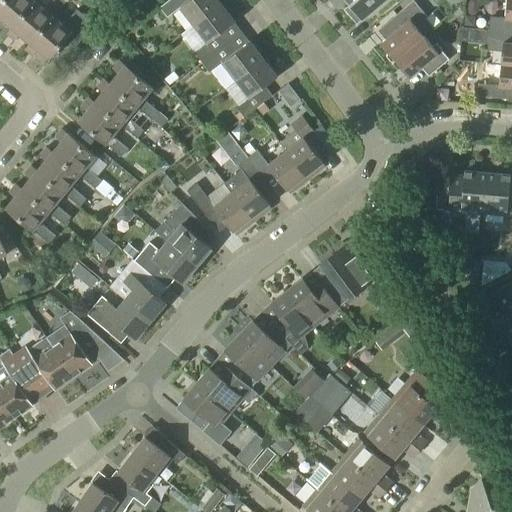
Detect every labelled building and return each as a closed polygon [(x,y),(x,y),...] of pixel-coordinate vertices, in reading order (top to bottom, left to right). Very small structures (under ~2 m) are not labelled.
[(0,21),(1,20),(10,28),(31,3),(32,3),(34,0),(2,0),(0,3),(0,21)] [(10,29),(5,35),(13,42),(19,36),(28,44),(50,18),(51,19),(66,1),(64,0),(52,0),(42,12),(32,3),(31,3),(10,28),(10,29)] [(192,26),(219,5),(215,0),(169,0),(158,8),(166,18),(179,9),(192,26)] [(348,8),(344,11),(356,24),(360,21),(384,0),(354,0),(347,6),(348,8)] [(511,0),(504,0),(503,18),(489,17),(488,30),(511,31),(511,0)] [(391,62),(423,38),(422,36),(432,29),(424,19),(426,17),(413,1),(377,31),(384,40),(379,44),(387,53),(387,57),(391,62)] [(201,63),(229,41),(221,31),(233,22),(219,5),(192,26),(206,43),(193,53),(201,63)] [(29,44),(23,50),(32,57),(38,51),(47,60),(64,40),(75,48),(93,25),(76,10),(61,28),(51,19),(50,18),(28,44),(29,44)] [(474,27),(475,16),(465,15),(464,26),(474,27)] [(511,31),(488,30),(486,51),(500,52),(499,65),(511,65),(511,31)] [(423,38),(391,62),(397,69),(401,69),(408,78),(420,68),(428,77),(448,60),(440,51),(441,50),(435,44),(431,47),(423,38)] [(235,80),(262,59),(248,42),(237,51),(229,41),(201,63),(209,73),(221,63),(235,80)] [(235,80),(248,97),(275,77),(262,59),(235,80)] [(150,90),(122,66),(117,62),(111,69),(116,73),(108,83),(136,107),(152,121),(160,128),(167,120),(158,113),(142,99),(150,90)] [(511,65),(499,65),(498,78),(484,76),(483,85),(478,84),(476,97),(508,99),(509,88),(511,88),(511,65)] [(136,107),(108,83),(103,79),(96,87),(101,92),(93,101),(120,126),(136,139),(143,131),(127,118),(136,107)] [(120,126),(93,101),(87,97),(80,105),(86,109),(76,122),(104,145),(105,144),(127,162),(134,154),(112,136),(120,126)] [(251,112),(244,102),(238,106),(236,108),(244,118),(251,112)] [(284,152),(306,180),(325,166),(312,149),(321,142),(301,116),(291,124),(296,130),(279,143),(285,151),(284,152)] [(94,158),(66,135),(60,130),(54,137),(61,142),(52,152),(79,176),(94,189),(101,181),(86,168),(94,158)] [(227,131),(215,140),(236,166),(237,165),(241,170),(223,184),(252,222),(270,208),(257,191),(266,184),(246,158),(248,157),(227,131)] [(79,176),(52,152),(45,147),(38,155),(45,160),(37,171),(64,194),(79,207),(86,199),(70,186),(79,176)] [(306,180),(284,152),(268,165),(257,151),(246,158),(266,184),(276,177),(289,193),(306,180)] [(64,194),(37,171),(30,165),(23,174),(30,179),(22,189),(48,213),(64,226),(70,218),(55,205),(64,194)] [(427,197),(436,191),(425,172),(416,178),(427,197)] [(482,214),(486,174),(463,172),(462,184),(450,183),(448,208),(459,209),(459,212),(482,214)] [(486,174),(482,214),(505,216),(505,222),(511,222),(511,196),(507,196),(509,176),(486,174)] [(48,213),(22,189),(15,184),(7,192),(14,198),(5,209),(32,232),(33,231),(48,244),(55,236),(40,223),(48,213)] [(252,222),(223,184),(206,197),(196,184),(186,191),(218,233),(227,226),(235,236),(252,222)] [(181,204),(154,231),(166,242),(196,265),(211,248),(203,241),(192,232),(200,223),(181,204)] [(323,289),(337,308),(346,301),(347,301),(372,282),(376,286),(387,278),(388,277),(388,276),(388,274),(388,273),(387,271),(368,236),(367,235),(366,234),(364,233),(363,233),(361,233),(359,233),(343,242),(345,245),(318,265),(332,282),(323,289)] [(89,245),(96,251),(106,240),(99,234),(90,244),(89,245)] [(48,244),(39,236),(34,242),(43,250),(48,244)] [(134,261),(133,261),(152,277),(161,266),(176,278),(182,283),(196,265),(166,242),(159,251),(149,243),(134,261)] [(132,260),(109,287),(124,300),(150,321),(165,303),(159,298),(145,286),(152,277),(133,261),(134,261),(132,260)] [(481,287),(511,271),(507,262),(483,260),(481,287)] [(71,271),(80,280),(87,272),(77,263),(71,271)] [(337,308),(323,289),(313,297),(299,279),(283,291),(312,328),(328,316),(328,315),(337,308)] [(304,334),(312,328),(283,291),(268,303),(283,322),(274,329),(290,347),(291,346),(300,355),(308,348),(304,334)] [(101,296),(86,315),(105,331),(113,321),(135,339),(150,321),(124,300),(116,309),(106,301),(101,296)] [(63,325),(44,339),(50,348),(71,378),(91,364),(78,346),(95,334),(77,317),(69,311),(58,319),(63,325)] [(423,333),(411,313),(398,323),(398,324),(375,342),(381,351),(405,332),(418,349),(428,339),(423,333)] [(290,347),(274,329),(266,336),(250,321),(236,336),(269,368),(290,347)] [(255,381),(269,368),(236,336),(223,350),(239,366),(232,375),(249,390),(256,382),(255,381)] [(71,378),(50,348),(44,339),(27,351),(15,359),(9,349),(7,350),(28,380),(40,372),(53,390),(71,378)] [(18,388),(28,380),(7,350),(0,355),(0,361),(3,366),(0,368),(0,400),(13,419),(31,406),(18,388)] [(334,360),(327,366),(333,373),(340,366),(334,360)] [(315,386),(323,380),(311,368),(293,387),(305,399),(315,386)] [(249,390),(232,375),(225,383),(208,369),(195,384),(229,413),(242,397),(249,403),(255,396),(249,390)] [(390,398),(421,424),(428,416),(454,438),(464,426),(438,403),(446,394),(422,374),(421,375),(414,370),(390,398)] [(338,371),(332,378),(342,386),(348,379),(338,371)] [(305,400),(319,409),(320,407),(328,414),(348,390),(330,376),(325,381),(323,380),(315,386),(305,399),(305,400)] [(220,423),(229,413),(195,384),(183,399),(198,411),(189,421),(220,446),(229,435),(228,430),(220,423)] [(415,432),(421,424),(390,398),(377,415),(420,450),(427,442),(415,432)] [(0,428),(13,419),(0,400),(0,428)] [(306,424),(319,409),(305,400),(293,413),(296,415),(302,421),(306,424)] [(297,428),(302,421),(296,415),(290,422),(297,428)] [(412,459),(420,450),(377,415),(362,432),(393,458),(400,450),(412,459)] [(233,449),(244,458),(264,435),(253,426),(233,449)] [(281,435),(270,449),(280,457),(292,444),(281,435)] [(130,455),(154,473),(161,464),(166,468),(173,460),(178,464),(184,455),(164,439),(157,448),(143,437),(130,455)] [(381,472),(388,464),(356,439),(342,456),(386,491),(393,483),(381,472)] [(148,481),(154,473),(130,455),(116,472),(128,482),(121,490),(133,499),(133,498),(144,507),(151,498),(146,494),(152,485),(148,481)] [(329,471),(328,472),(360,498),(366,490),(378,500),(386,491),(342,456),(329,471)] [(321,464),(306,481),(315,488),(315,489),(343,511),(360,511),(354,506),(360,498),(328,472),(329,471),(321,464)] [(496,477),(503,469),(499,465),(491,473),(496,477)] [(133,499),(121,490),(110,482),(103,492),(89,483),(78,500),(94,511),(123,511),(127,507),(133,499)] [(511,511),(511,494),(495,482),(470,490),(465,511),(511,511)] [(205,511),(212,511),(221,502),(226,496),(225,496),(226,495),(216,488),(203,505),(193,497),(190,501),(205,511)] [(343,511),(315,489),(301,506),(308,511),(343,511)] [(94,511),(78,500),(69,511),(94,511)]
